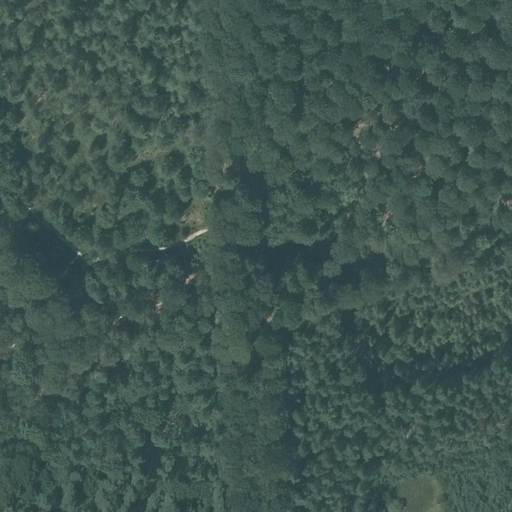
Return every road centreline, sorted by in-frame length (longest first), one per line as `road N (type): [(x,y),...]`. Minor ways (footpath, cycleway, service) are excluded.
road 1 (track): [(511,159),(475,178),(403,193),(313,250),(265,253),(240,227),(223,225),(164,249),(86,261)]
road 2 (track): [(243,285),(224,0)]
road 3 (track): [(511,218),(243,285)]
road 4 (track): [(261,511),(243,285)]
road 5 (track): [(243,285),(50,333)]
road 6 (track): [(0,497),(55,391),(62,323)]
road 7 (track): [(0,473),(42,388),(50,333)]
road 8 (track): [(86,261),(0,177)]
